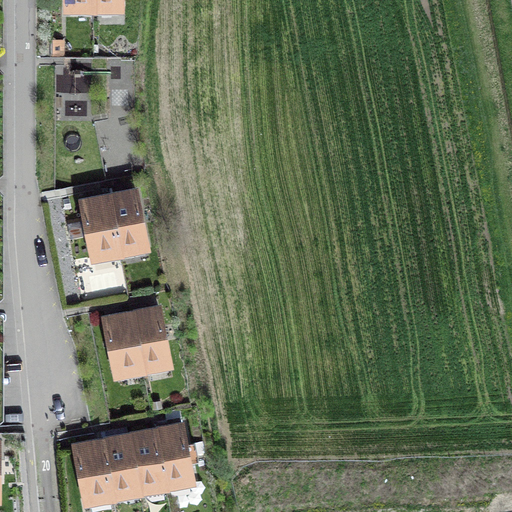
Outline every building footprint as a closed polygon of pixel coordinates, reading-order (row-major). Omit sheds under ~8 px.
[(136,191),(109,196),(120,250),(147,245),(136,191)] [(93,256),(120,250),(109,196),(82,202),(93,256)] [(159,308),(132,313),(142,367),(169,362),(159,308)] [(115,372),(142,367),(132,313),(105,318),(115,372)] [(182,425),(155,430),(165,484),(192,479),(182,425)] [(139,489),(165,484),(155,430),(128,435),(139,489)] [(112,494),(139,489),(128,435),(102,440),(112,494)] [(86,500),(112,494),(102,440),(75,446),(86,500)]
